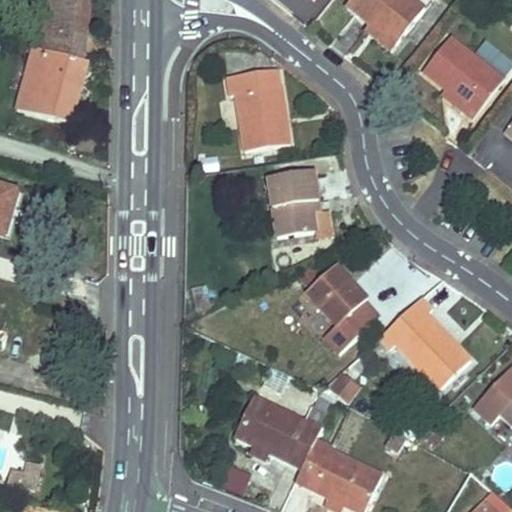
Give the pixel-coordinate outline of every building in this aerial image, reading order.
[(83,65),(92,0),(41,0),(34,52),(83,65)] [(395,50),(424,13),(407,0),(355,0),(346,12),(372,32),(375,34),(395,50)] [(395,50),(375,34),(372,32),(368,38),(390,57),(391,56),(395,50)] [(503,84),(450,43),(423,77),(445,94),(465,109),(462,113),(461,114),(472,122),(503,84)] [(72,126),(88,67),(83,65),(34,52),(31,64),(23,94),(18,111),(72,126)] [(23,94),(31,64),(18,60),(9,90),(23,94)] [(277,90),(275,72),(227,79),(229,97),(238,96),(245,154),(290,147),(282,89),(277,90)] [(465,109),(445,94),(442,99),(444,101),(461,114),(462,113),(465,109)] [(314,216),(313,205),(319,204),(315,175),(270,181),(278,240),(317,234),(314,216)] [(0,237),(3,239),(16,194),(0,189),(0,237)] [(368,303),(337,269),(307,296),(338,331),(368,303)] [(429,316),(432,313),(422,302),(397,326),(380,342),(390,353),(396,347),(396,348),(439,394),(472,363),(429,316)] [(511,372),(475,411),(492,428),(503,417),(511,425),(511,372)] [(283,397),(290,382),(269,373),(263,388),(283,397)] [(349,406),(363,390),(344,373),(329,389),(349,406)] [(328,418),(334,405),(320,398),(314,411),(328,418)] [(316,442),(328,418),(314,411),(306,425),(253,401),(235,440),(253,448),(270,456),(285,464),(302,472),(316,442)] [(399,455),(407,442),(394,434),(386,447),(399,455)] [(366,511),(382,480),(332,454),(334,450),(316,442),(302,472),(298,480),(312,488),(311,493),(328,502),(329,502),(345,510),(348,511),(366,511)] [(270,456),(253,448),(249,457),(250,457),(266,465),(267,463),(270,456)] [(26,477),(23,489),(35,492),(41,468),(29,465),(26,477)] [(225,490),(246,496),(252,476),(232,469),(225,490)] [(442,506),(458,479),(446,471),(429,498),(442,506)] [(26,477),(12,473),(8,485),(23,489),(26,477)] [(312,488),(298,480),(295,486),(311,493),(312,488)] [(343,511),(345,510),(329,502),(325,509),(331,511),(343,511)]
